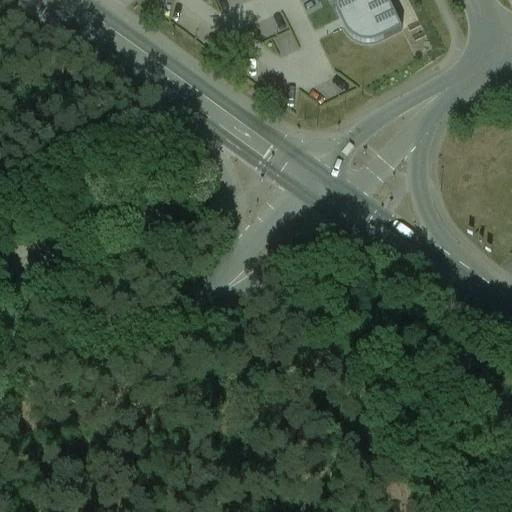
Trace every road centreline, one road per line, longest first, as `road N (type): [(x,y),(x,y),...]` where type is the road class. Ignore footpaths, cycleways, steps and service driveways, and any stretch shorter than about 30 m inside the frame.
road 1 (tertiary): [(231,279),(206,303),(160,326),(0,344)]
road 2 (unclassified): [(494,307),(430,227),(422,199),(420,147),(443,93)]
road 3 (secondary): [(324,188),(494,307)]
road 4 (tertiary): [(184,89),(219,160),(236,238),(231,279)]
road 5 (secondary): [(184,89),(324,188)]
road 6 (secondary): [(60,0),(184,89)]
road 7 (unclassified): [(443,93),(324,188)]
road 8 (tertiary): [(324,188),(231,279)]
